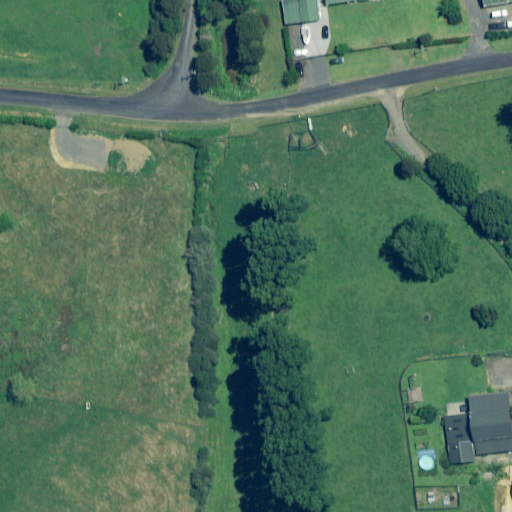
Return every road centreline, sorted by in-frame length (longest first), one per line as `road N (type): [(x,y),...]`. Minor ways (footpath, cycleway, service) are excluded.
road 1 (unclassified): [(511,59),(265,100),(154,103)]
road 2 (unclassified): [(154,103),(0,89)]
